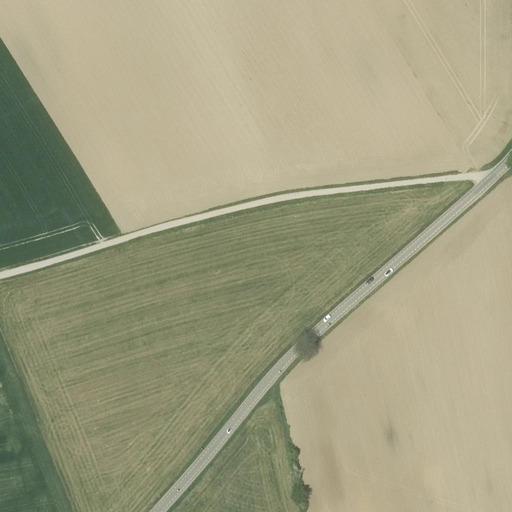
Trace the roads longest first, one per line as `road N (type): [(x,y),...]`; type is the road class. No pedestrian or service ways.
road 1 (track): [(494,176),(270,200),(0,277)]
road 2 (tertiary): [(158,511),(289,358),(511,157)]
